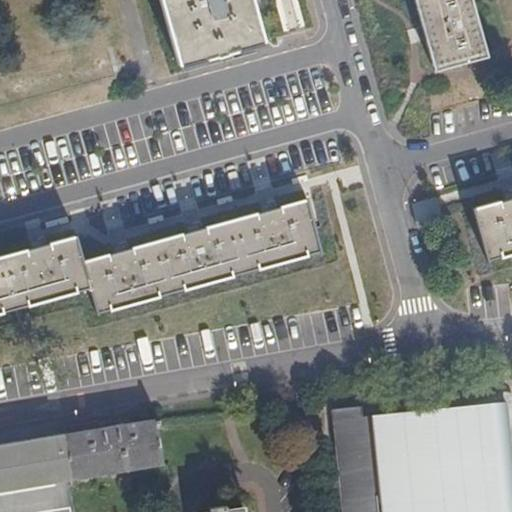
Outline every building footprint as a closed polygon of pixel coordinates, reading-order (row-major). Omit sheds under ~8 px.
[(264,43),(253,0),(162,0),(182,64),(264,43)] [(415,0),(435,67),(486,53),(470,0),(415,0)] [(490,257),(511,250),(511,195),(475,206),(490,257)] [(90,285),(98,312),(322,249),(307,197),(83,261),(90,285)] [(0,310),(90,285),(83,261),(75,234),(0,255),(0,310)] [(363,412),(361,403),(332,406),(342,511),(511,511),(511,461),(505,397),(363,412)] [(157,422),(121,427),(128,477),(165,471),(157,422)] [(0,497),(128,477),(121,427),(62,437),(0,446),(0,497)]
